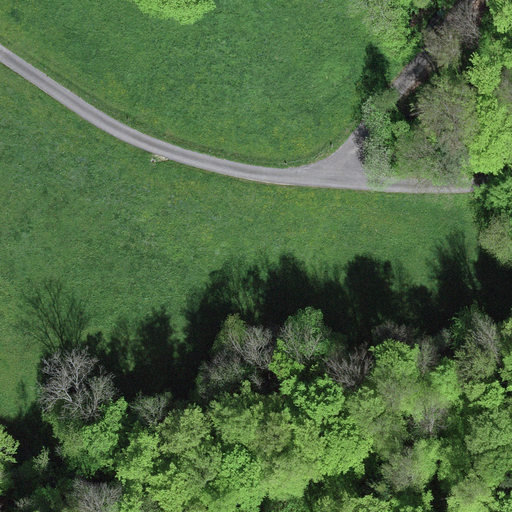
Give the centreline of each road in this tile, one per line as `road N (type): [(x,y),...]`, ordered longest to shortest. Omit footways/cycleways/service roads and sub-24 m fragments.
road 1 (track): [(511,174),(460,180),(231,169),(160,152),(0,53)]
road 2 (track): [(476,0),(331,173)]
